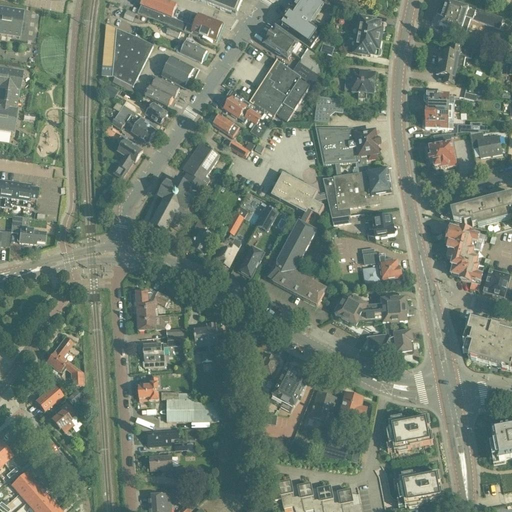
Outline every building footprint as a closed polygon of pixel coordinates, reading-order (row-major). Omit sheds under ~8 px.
[(160,0),(143,0),(139,13),(200,40),(201,38),(217,44),(224,26),(199,16),(194,28),(172,19),(177,7),(160,0)] [(197,0),(197,1),(236,17),(242,1),(238,0),(197,0)] [(299,0),(299,2),(296,8),(295,7),(292,11),(289,8),(284,16),(278,24),(279,24),(276,28),(316,56),(322,46),(329,36),(309,22),(324,0),(323,0),(299,0)] [(441,5),(438,15),(443,17),(440,27),(443,29),(442,33),(451,36),(453,32),(461,34),(466,36),(471,21),(500,31),(503,20),(477,11),(476,13),(469,11),(447,3),(446,7),(441,5)] [(337,7),(335,15),(347,17),(349,10),(337,7)] [(0,36),(1,37),(6,38),(7,38),(12,38),(12,39),(13,39),(18,39),(18,40),(19,40),(19,39),(20,32),(20,33),(20,31),(21,22),(22,22),(22,21),(21,21),(22,15),(23,15),(23,14),(22,13),(22,14),(17,13),(16,13),(11,12),(10,12),(5,11),(4,11),(0,10),(0,36)] [(127,12),(124,20),(133,24),(136,16),(127,12)] [(361,20),(358,38),(384,42),(386,31),(383,31),(384,25),(375,24),(375,22),(361,20)] [(105,27),(101,78),(112,78),(114,79),(112,84),(130,94),(153,48),(135,38),(105,27)] [(168,29),(166,35),(179,40),(181,34),(168,29)] [(267,42),(265,46),(288,61),(292,56),(301,62),(299,65),(293,73),(302,79),(316,88),(319,78),(324,62),(303,49),(304,48),(298,45),(275,30),(273,34),(272,33),(266,41),(267,42)] [(358,38),(355,55),(369,58),(369,56),(378,58),(379,53),(382,54),(384,42),(358,38)] [(182,42),(177,53),(201,65),(207,52),(193,46),(194,44),(187,40),(186,44),(182,42)] [(477,45),(475,51),(488,55),(490,49),(477,45)] [(322,46),(320,53),(332,57),(334,49),(322,46)] [(442,53),(437,76),(446,78),(445,85),(455,87),(456,80),(455,80),(456,72),(462,73),(466,52),(460,50),(451,49),(450,55),(442,53)] [(478,52),(476,58),(486,61),(488,56),(478,52)] [(328,57),(325,65),(339,70),(341,62),(328,57)] [(172,59),(162,79),(184,90),(195,71),(172,59)] [(299,82),(302,79),(293,73),(277,62),(268,76),(271,77),(269,81),(266,79),(261,87),(264,89),(260,94),(253,105),(251,103),(250,105),(252,106),(273,120),(274,118),(276,119),(278,116),(280,117),(279,118),(287,123),(310,89),(299,82)] [(0,133),(12,136),(22,74),(0,70),(0,133)] [(346,73),(345,93),(359,94),(358,100),(367,101),(367,94),(374,95),(374,94),(376,92),(376,89),(374,87),(375,75),(354,73),(354,74),(346,73)] [(149,88),(145,98),(171,111),(179,91),(156,80),(152,89),(149,88)] [(116,97),(113,95),(115,91),(108,86),(102,94),(113,101),(116,97)] [(466,90),(466,94),(476,96),(478,97),(485,98),(486,93),(466,90)] [(222,109),(231,116),(231,117),(236,121),(237,120),(239,121),(242,123),(245,119),(256,126),(252,133),(261,139),(272,121),(273,120),(252,106),(250,105),(239,98),(232,93),(229,98),(222,109)] [(424,97),(424,102),(426,105),(427,105),(426,113),(454,114),(455,99),(449,98),(449,96),(427,95),(424,97)] [(319,99),(316,122),(329,124),(330,117),(335,113),(342,114),(344,103),(319,99)] [(147,116),(127,103),(124,108),(144,121),(146,117),(147,116)] [(149,112),(147,116),(146,117),(161,126),(165,119),(168,115),(153,105),(153,107),(148,104),(145,109),(149,112)] [(144,121),(124,108),(112,126),(121,132),(126,124),(135,129),(132,134),(136,137),(134,140),(146,148),(156,133),(148,127),(149,126),(143,122),(144,121)] [(453,131),(454,123),(454,114),(426,113),(426,121),(425,122),(423,124),(423,128),(425,131),(432,131),(453,131)] [(216,122),(213,127),(233,140),(240,129),(220,117),(219,118),(217,118),(215,120),(216,122)] [(470,127),(461,127),(461,135),(470,134),(470,127)] [(353,129),(316,130),(324,167),(336,166),(341,165),(356,164),(359,164),(359,163),(361,163),(357,135),(354,136),(353,129)] [(327,196),(327,200),(332,220),(350,217),(349,210),(379,205),(378,196),(391,194),(391,193),(392,193),(388,171),(388,172),(387,171),(370,173),(369,167),(368,167),(367,162),(379,160),(378,155),(377,148),(380,145),(380,141),(376,140),(375,133),(357,135),(361,163),(359,163),(359,164),(356,164),(357,168),(354,169),(355,171),(353,171),(354,177),(343,178),(338,179),(323,181),(327,196)] [(456,168),(451,140),(458,139),(457,135),(434,138),(436,148),(430,149),(430,150),(425,150),(427,160),(429,159),(431,167),(434,166),(434,169),(434,170),(435,169),(437,171),(437,172),(438,172),(438,171),(440,170),(440,171),(456,168)] [(482,135),(470,137),(473,151),(479,150),(481,160),(502,156),(499,138),(483,141),(482,135)] [(125,158),(113,174),(121,180),(133,163),(135,165),(143,153),(126,141),(128,139),(122,136),(119,141),(119,145),(122,147),(118,153),(125,158)] [(233,143),(229,150),(246,160),(250,153),(233,143)] [(201,146),(183,172),(187,175),(183,181),(202,193),(210,182),(206,179),(220,158),(201,146)] [(260,147),(256,153),(262,156),(266,150),(260,147)] [(275,270),(269,281),(274,283),(273,284),(318,309),(327,292),(319,287),(322,282),(307,274),(304,279),(295,274),(317,233),(305,227),(312,214),(319,218),(324,208),(317,204),(318,202),(327,200),(327,196),(321,197),(317,195),(318,194),(283,175),(271,198),(306,216),(301,225),(299,224),(281,259),(275,256),(269,266),(275,270)] [(164,202),(151,227),(156,230),(155,232),(160,235),(161,233),(166,236),(171,228),(173,229),(178,228),(180,225),(184,228),(191,216),(186,213),(194,198),(188,195),(192,189),(176,181),(175,183),(173,182),(170,182),(169,184),(167,183),(159,199),(164,202)] [(30,189),(0,183),(0,208),(11,211),(12,208),(33,211),(34,208),(36,208),(36,204),(38,192),(30,191),(30,189)] [(511,197),(444,216),(445,221),(445,222),(495,236),(511,231),(511,197)] [(269,207),(258,227),(267,233),(278,214),(271,210),(272,209),(269,207)] [(239,210),(226,233),(234,237),(244,220),(247,214),(239,210)] [(201,232),(192,250),(205,257),(214,239),(213,238),(216,233),(211,230),(208,236),(203,233),(211,218),(203,214),(195,229),(201,232)] [(350,217),(332,220),(333,228),(351,225),(350,217)] [(18,236),(17,243),(20,243),(19,245),(36,247),(36,244),(44,245),(45,235),(37,234),(37,233),(21,231),(22,219),(13,218),(11,234),(11,235),(18,236)] [(376,234),(368,235),(370,242),(377,245),(377,240),(395,237),(398,234),(397,231),(394,229),(392,220),(395,219),(395,218),(374,222),(374,223),(369,223),(370,231),(375,230),(376,234)] [(446,237),(445,242),(446,245),(450,246),(475,253),(476,252),(474,252),(475,250),(471,249),(473,243),(478,245),(480,236),(462,230),(461,230),(460,231),(460,232),(450,230),(449,236),(446,237)] [(11,234),(0,233),(0,248),(9,250),(11,235),(11,234)] [(224,245),(216,262),(221,264),(220,265),(229,269),(238,252),(239,252),(242,246),(241,244),(235,241),(233,243),(228,240),(225,245),(224,245)] [(449,255),(448,260),(453,262),(484,270),(485,267),(478,265),(479,261),(478,261),(480,253),(476,252),(475,253),(450,246),(448,252),(449,255)] [(374,250),(362,252),(363,258),(364,258),(365,266),(371,266),(372,266),(372,270),(364,272),(366,286),(380,284),(379,280),(382,279),(383,281),(401,279),(401,278),(403,276),(403,272),(400,270),(398,270),(397,263),(393,264),(393,263),(386,263),(385,256),(376,257),(376,256),(375,256),(374,250)] [(244,264),(239,273),(245,276),(246,278),(247,279),(250,279),(251,279),(252,280),(256,274),(257,274),(261,265),(264,259),(256,254),(254,257),(249,254),(245,262),(244,264)] [(453,270),(451,277),(460,279),(460,280),(460,281),(460,282),(461,282),(473,285),(472,290),(479,293),(483,278),(482,278),(484,270),(453,262),(452,269),(453,270)] [(490,273),(483,295),(493,298),(492,299),(500,301),(501,300),(504,301),(511,279),(490,273)] [(136,296),(134,297),(135,316),(137,316),(138,319),(156,318),(158,318),(158,317),(157,310),(155,311),(155,309),(157,304),(166,307),(169,300),(155,292),(153,295),(151,293),(148,294),(148,293),(136,294),(136,296)] [(346,295),(335,317),(357,328),(358,325),(383,323),(383,326),(385,326),(392,325),(408,324),(407,318),(409,317),(408,306),(406,306),(406,300),(381,301),(382,307),(368,308),(368,307),(346,295)] [(156,318),(138,319),(139,333),(148,332),(148,334),(154,334),(154,332),(157,332),(157,331),(162,331),(161,323),(170,322),(170,317),(158,317),(158,318),(156,318)] [(466,344),(463,354),(469,356),(468,360),(511,372),(511,333),(500,330),(501,327),(493,325),(492,328),(469,321),(463,343),(466,344)] [(217,326),(207,327),(209,340),(210,340),(210,347),(218,347),(219,347),(218,341),(224,341),(223,332),(217,332),(217,326)] [(202,332),(195,332),(196,349),(210,347),(210,340),(209,340),(207,327),(207,329),(201,329),(202,332)] [(167,332),(168,339),(188,337),(187,330),(167,332)] [(386,336),(367,339),(369,351),(397,365),(402,355),(412,353),(411,344),(413,344),(412,333),(393,336),(386,336)] [(189,345),(188,338),(188,337),(168,339),(168,346),(188,345),(189,345)] [(47,364),(46,365),(59,375),(63,370),(71,376),(72,388),(83,388),(82,376),(67,365),(68,364),(63,360),(73,347),(65,341),(50,360),(49,360),(47,362),(47,364)] [(145,364),(143,364),(143,369),(145,371),(165,369),(167,367),(166,358),(164,358),(164,345),(144,347),(145,364)] [(218,347),(210,347),(196,349),(197,356),(202,355),(202,364),(208,363),(207,355),(212,354),(212,355),(219,354),(218,347)] [(261,358),(257,366),(262,368),(260,372),(273,379),(276,373),(275,372),(280,363),(274,360),(275,358),(270,356),(269,358),(268,357),(266,361),(261,358)] [(309,379),(289,368),(270,403),(290,414),(303,390),(309,379)] [(151,387),(139,389),(140,404),(159,402),(158,380),(150,381),(151,387)] [(268,382),(265,387),(271,390),(274,385),(268,382)] [(234,383),(217,385),(219,402),(236,399),(234,383)] [(45,397),(36,405),(44,414),(62,399),(54,389),(53,391),(51,389),(43,396),(45,397)] [(72,396),(67,400),(72,406),(77,402),(83,397),(78,391),(72,396)] [(314,411),(312,418),(326,422),(329,410),(335,412),(338,400),(318,394),(318,395),(319,395),(316,405),(315,405),(314,409),(313,411),(314,411)] [(179,395),(162,395),(162,402),(167,402),(167,424),(220,424),(220,404),(195,404),(195,396),(179,395)] [(340,418),(339,423),(348,425),(349,421),(357,423),(359,418),(364,420),(367,410),(362,408),(364,401),(346,395),(339,418),(340,418)] [(63,414),(52,423),(59,432),(60,431),(64,435),(73,427),(70,423),(70,422),(76,416),(70,409),(64,414),(63,414)] [(390,426),(383,427),(385,434),(387,434),(390,446),(387,446),(388,453),(395,452),(395,454),(399,453),(399,455),(408,453),(408,451),(411,450),(411,449),(423,447),(424,447),(433,445),(433,443),(432,436),(431,436),(431,434),(430,434),(429,429),(430,429),(430,427),(429,420),(428,420),(428,418),(426,419),(426,418),(419,420),(406,423),(406,421),(402,422),(402,420),(393,422),(393,424),(389,424),(390,426)] [(232,420),(232,428),(244,428),(244,420),(232,420)] [(511,427),(492,432),(498,463),(503,495),(511,493),(511,427)] [(178,433),(148,435),(149,449),(171,447),(170,441),(179,440),(178,433)] [(288,454),(293,443),(260,438),(262,450),(266,451),(288,454)] [(0,442),(0,460),(4,466),(13,458),(0,442)] [(355,448),(351,461),(359,463),(361,450),(355,448)] [(172,457),(150,459),(151,473),(172,471),(172,457)] [(27,473),(11,487),(19,496),(35,482),(27,473)] [(400,481),(394,483),(396,490),(398,490),(400,501),(398,502),(399,509),(406,508),(406,509),(409,509),(410,511),(419,509),(418,507),(422,506),(422,505),(435,502),(435,503),(442,501),(444,500),(444,499),(443,492),(442,492),(442,490),(441,490),(440,485),(441,485),(441,483),(440,476),(439,476),(439,474),(417,478),(417,477),(413,478),(412,476),(403,477),(404,479),(400,480),(400,481)] [(35,482),(19,496),(26,505),(42,491),(35,482)] [(290,483),(278,486),(283,510),(294,508),(295,511),(303,511),(299,489),(300,497),(293,498),(290,483)] [(310,486),(299,489),(303,511),(309,511),(314,511),(323,511),(319,492),(320,500),(313,501),(310,486)] [(330,489),(319,492),(323,511),(342,511),(339,495),(340,503),(333,504),(330,489)] [(42,491),(26,505),(32,511),(35,511),(50,500),(42,491)] [(350,492),(339,495),(342,511),(362,511),(361,506),(353,507),(350,492)] [(171,511),(170,496),(148,497),(148,511),(171,511)] [(50,500),(35,511),(52,511),(57,508),(50,500)]
